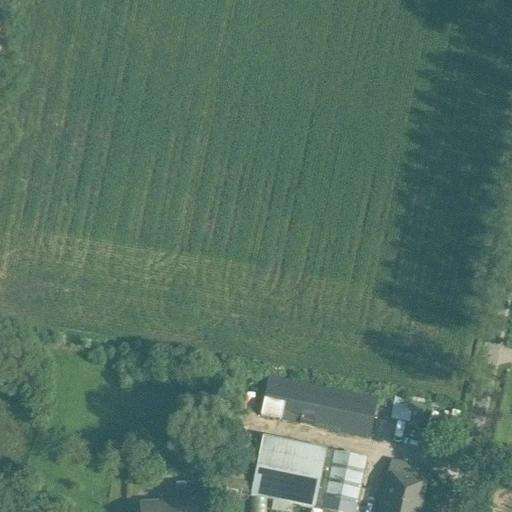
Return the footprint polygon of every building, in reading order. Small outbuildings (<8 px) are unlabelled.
[(267,378),(259,417),(369,439),(377,401),(267,378)] [(263,439),(251,496),(323,510),(323,511),(354,511),(365,460),(263,439)] [(251,445),(231,443),(229,479),(248,480),(251,445)] [(391,461),(379,511),(418,511),(428,470),(391,461)] [(200,511),(200,503),(142,505),(142,511),(200,511)]
